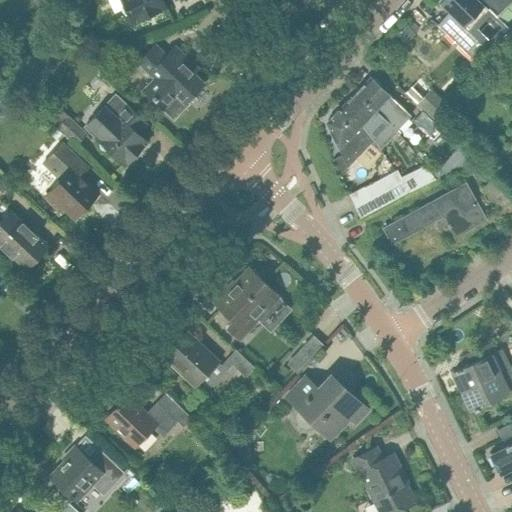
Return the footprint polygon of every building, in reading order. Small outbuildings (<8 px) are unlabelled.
[(162,0),(125,0),(135,21),(166,7),(162,0)] [(507,47),(511,41),(511,30),(495,14),(496,14),(480,0),(440,0),(439,2),(449,12),(437,24),(485,70),(507,47)] [(480,0),(496,14),(509,0),(480,0)] [(144,89),(163,107),(161,108),(173,119),(187,104),(185,101),(202,83),(192,73),(196,68),(174,47),(166,56),(155,45),(139,62),(155,78),(144,89)] [(369,76),(355,91),(388,123),(395,130),(410,115),(402,108),(389,94),(384,90),(369,76)] [(355,91),(341,105),(361,124),(361,123),(374,139),(382,130),(390,138),(397,131),(395,130),(388,123),(355,91)] [(115,93),(84,126),(99,141),(99,144),(100,147),(102,149),(105,150),(109,149),(124,164),(146,141),(137,132),(140,129),(146,122),(115,93)] [(327,124),(341,155),(332,159),(340,175),(374,139),(361,123),(361,124),(341,105),(328,119),(327,124)] [(423,110),(413,121),(433,140),(443,129),(423,110)] [(66,116),(57,125),(77,143),(86,134),(66,116)] [(59,178),(47,190),(75,216),(97,193),(79,176),(88,167),(61,142),(41,162),(59,178)] [(349,194),(355,207),(370,198),(403,180),(397,169),(364,187),(349,194)] [(0,193),(9,184),(0,175),(0,193)] [(511,197),(497,184),(491,179),(483,187),(504,206),(511,197)] [(370,198),(355,207),(360,218),(363,217),(376,209),(394,199),(409,191),(403,180),(370,198)] [(419,207),(383,228),(398,256),(409,250),(415,260),(450,241),(441,226),(452,219),(440,200),(445,197),(436,181),(411,193),(419,207)] [(0,220),(0,244),(10,255),(25,268),(47,245),(37,235),(40,232),(33,225),(30,229),(10,210),(0,220)] [(228,328),(237,337),(276,296),(278,297),(279,296),(248,268),(233,284),(234,285),(229,291),(226,288),(214,301),(234,321),(228,328)] [(187,331),(163,356),(177,369),(195,386),(202,377),(211,386),(227,370),(218,361),(218,360),(201,344),(187,331)] [(292,357),(291,358),(297,363),(292,368),(297,372),(303,366),(310,359),(324,345),(313,335),(299,349),(292,357)] [(452,371),(461,391),(511,368),(502,348),(496,350),(491,340),(458,356),(463,366),(460,368),(459,366),(455,368),(456,370),(452,371)] [(235,349),(225,359),(226,359),(231,365),(243,376),(253,366),(235,349)] [(511,389),(511,369),(511,368),(461,391),(470,410),(474,408),(475,410),(479,408),(478,406),(511,389)] [(313,425),(330,440),(351,418),(355,422),(367,408),(347,390),(351,386),(353,380),(351,374),(347,370),(341,369),(335,371),(320,387),(319,386),(318,388),(305,376),(286,396),(299,409),(295,413),(294,419),(296,424),(300,428),(306,429),(311,428),(313,425)] [(127,394),(105,417),(117,428),(134,445),(136,447),(155,428),(159,424),(167,432),(177,421),(183,426),(188,431),(193,426),(187,421),(191,416),(165,392),(146,412),(127,394)] [(226,448),(235,438),(229,432),(219,442),(226,448)] [(64,460),(49,476),(64,490),(76,501),(86,490),(87,490),(91,486),(102,496),(109,488),(124,472),(105,454),(90,440),(90,441),(98,449),(89,459),(78,448),(68,460),(66,458),(64,460)] [(250,460),(250,442),(238,443),(239,461),(250,460)] [(511,442),(508,445),(490,453),(500,475),(511,469),(511,442)] [(376,447),(358,456),(352,459),(361,478),(364,476),(381,511),(391,511),(414,501),(405,482),(404,483),(399,473),(402,472),(392,453),(382,459),(376,447)]
